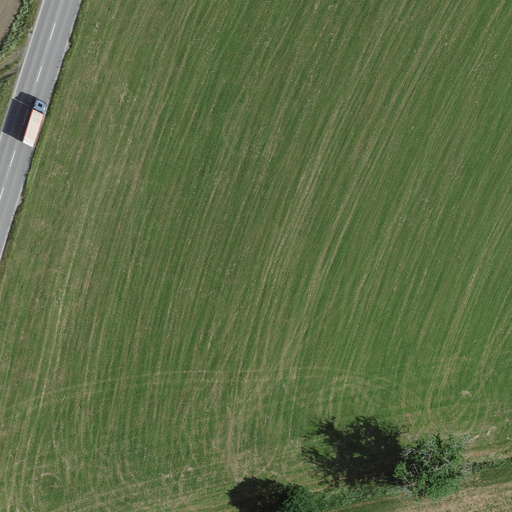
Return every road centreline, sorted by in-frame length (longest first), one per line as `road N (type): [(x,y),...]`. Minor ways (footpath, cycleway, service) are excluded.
road 1 (track): [(225,511),(511,445)]
road 2 (tertiary): [(0,195),(60,0)]
